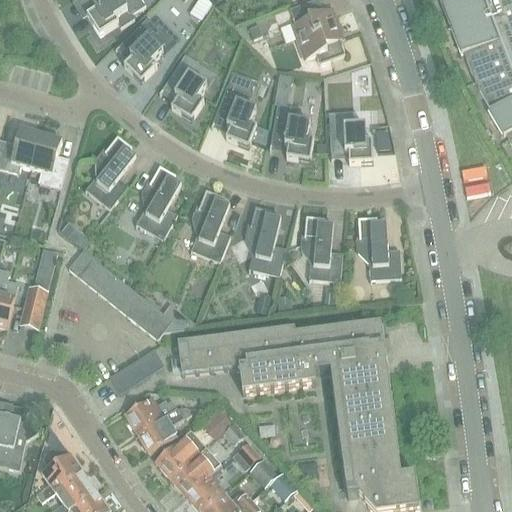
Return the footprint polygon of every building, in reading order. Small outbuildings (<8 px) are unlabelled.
[(134,0),(87,0),(96,13),(86,19),(99,39),(117,28),(120,32),(134,23),(132,19),(142,12),(134,0)] [(511,0),(441,0),(442,2),(440,3),(460,57),(463,56),(475,85),(490,112),(488,114),(503,139),(505,138),(511,149),(511,0)] [(323,16),(318,2),(290,13),(300,42),(297,43),(304,63),(316,59),(320,69),(345,59),(336,35),(339,34),(331,13),(323,16)] [(274,20),(280,37),(291,33),(285,16),(274,20)] [(147,22),(119,49),(132,62),(124,70),(140,87),(157,71),(152,67),(163,57),(164,58),(178,43),(158,23),(153,27),(147,22)] [(257,28),(248,31),(252,41),(261,38),(257,28)] [(184,60),(162,92),(177,102),(171,112),(191,125),(203,106),(198,103),(214,79),(184,60)] [(274,108),(277,109),(286,110),(291,81),(279,79),(274,108)] [(228,89),(213,125),(230,132),(226,143),(248,152),(252,142),(256,130),(251,128),(256,115),(245,110),(250,98),(228,89)] [(277,109),(270,148),(288,150),(286,162),(309,166),(313,143),(307,142),(310,128),(298,126),(300,113),(286,110),(277,109)] [(328,118),(330,157),(348,156),(348,168),(372,167),(371,144),(365,144),(365,130),(353,130),(352,117),(328,118)] [(256,130),(252,142),(263,146),(267,134),(256,130)] [(20,170),(31,173),(41,139),(20,133),(16,148),(1,144),(0,148),(0,172),(18,178),(20,170)] [(62,145),(41,139),(31,173),(42,176),(39,187),(60,193),(69,163),(57,160),(62,145)] [(93,185),(92,186),(85,195),(86,196),(86,195),(110,214),(128,191),(118,184),(136,162),(128,156),(130,153),(131,154),(132,153),(117,141),(105,156),(103,155),(104,154),(103,153),(96,162),(96,163),(95,164),(95,166),(95,167),(95,168),(95,178),(95,180),(95,182),(94,183),(93,185)] [(326,146),(317,147),(317,156),(326,156),(326,146)] [(142,218),(141,219),(135,230),(136,230),(137,229),(163,245),(177,220),(167,213),(181,189),(172,185),(174,181),(175,182),(175,181),(159,171),(150,188),(148,187),(148,186),(147,186),(142,195),(141,197),(141,198),(141,199),(141,200),(142,201),(143,211),(143,213),(143,215),(143,216),(142,218)] [(0,216),(6,218),(12,198),(0,194),(0,216)] [(192,226),(192,227),(196,237),(196,239),(196,241),(196,242),(195,244),(194,245),(190,256),(191,257),(192,256),(219,267),(230,240),(219,236),(230,210),(220,206),(222,203),(223,202),(206,195),(198,213),(197,213),(197,212),(196,211),(192,221),(191,223),(191,224),(192,225),(192,226)] [(246,245),(246,246),(251,255),(252,257),(252,258),(252,260),(252,262),(251,263),(248,275),(250,275),(250,274),(279,281),(286,253),(274,250),(281,223),(271,221),(272,217),(273,218),(273,216),(255,212),(250,231),(248,231),(249,229),(247,229),(245,240),(245,241),(245,243),(245,244),(246,245)] [(301,255),(302,256),(308,265),(309,266),(310,268),(310,270),(310,271),(309,273),(308,285),(310,285),(310,284),(340,287),(342,258),(330,257),(333,229),(323,228),(323,224),(324,225),(324,223),(306,222),(304,241),(302,241),(302,240),(301,239),(300,251),(300,252),(300,253),(301,254),(301,255)] [(356,242),(356,254),(357,255),(357,256),(358,257),(358,258),(367,266),(368,267),(368,269),(369,271),(369,272),(369,274),(370,286),(371,286),(371,285),(401,283),(399,254),(387,255),(386,227),(376,228),(376,224),(376,223),(358,224),(359,243),(357,243),(357,242),(356,242)] [(75,231),(67,241),(78,250),(86,241),(75,231)] [(32,232),(29,241),(43,245),(45,236),(32,232)] [(68,273),(78,281),(93,262),(83,254),(68,273)] [(42,255),(37,274),(52,278),(57,259),(42,255)] [(78,281),(88,289),(103,270),(93,262),(78,281)] [(88,289),(98,297),(113,278),(103,270),(88,289)] [(0,330),(7,332),(15,300),(18,287),(6,284),(8,276),(0,274),(0,330)] [(98,297),(108,304),(123,286),(113,278),(98,297)] [(108,304),(118,312),(132,294),(123,286),(108,304)] [(20,329),(38,334),(47,297),(29,292),(20,329)] [(326,292),(324,311),(337,312),(339,293),(326,292)] [(118,312),(127,320),(142,302),(132,294),(118,312)] [(259,297),(256,316),(267,318),(271,299),(259,297)] [(127,320),(137,328),(152,309),(142,302),(127,320)] [(170,308),(163,318),(172,325),(163,336),(193,332),(195,328),(170,308)] [(137,328),(147,336),(162,317),(152,309),(137,328)] [(157,344),(163,336),(172,325),(163,318),(162,317),(147,336),(157,344)] [(386,374),(380,325),(295,336),(294,332),(177,347),(181,373),(238,365),(242,398),(316,388),(314,378),(330,376),(347,502),(358,500),(369,511),(419,511),(415,478),(401,480),(386,374)] [(109,381),(110,382),(120,398),(164,370),(153,354),(109,381)] [(217,408),(217,401),(200,400),(199,410),(217,408)] [(125,420),(137,440),(176,414),(170,405),(168,406),(166,404),(156,410),(153,404),(125,420)] [(0,469),(19,474),(25,445),(38,437),(24,413),(0,407),(0,469)] [(176,414),(137,440),(149,459),(177,442),(170,430),(182,423),(191,418),(186,411),(177,414),(176,414)] [(225,436),(233,429),(220,415),(209,425),(222,439),(225,436)] [(242,440),(233,429),(225,436),(235,447),(242,440)] [(154,466),(171,484),(206,454),(189,435),(154,466)] [(45,458),(43,466),(48,473),(67,459),(50,436),(47,447),(52,453),(45,458)] [(248,447),(238,456),(251,470),(261,461),(248,447)] [(171,484),(185,501),(221,471),(206,454),(171,484)] [(55,495),(56,497),(83,478),(68,458),(67,459),(48,473),(42,477),(49,488),(36,498),(41,505),(55,495)] [(278,481),(263,464),(251,475),(266,492),(278,481)] [(316,465),(300,466),(301,482),(317,480),(316,465)] [(185,501),(194,511),(207,511),(225,497),(215,485),(226,476),(221,471),(185,501)] [(72,511),(95,496),(83,478),(56,497),(63,506),(55,511),(72,511)] [(283,478),(270,489),(277,497),(290,486),(287,482),(283,478)] [(106,511),(95,496),(72,511),(106,511)] [(207,511),(242,511),(251,505),(245,498),(234,507),(225,497),(207,511)]
